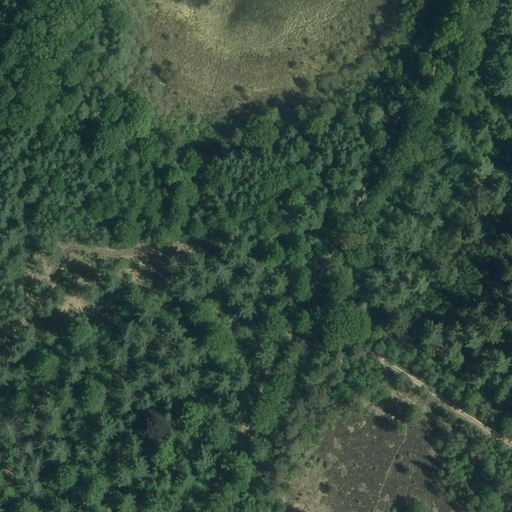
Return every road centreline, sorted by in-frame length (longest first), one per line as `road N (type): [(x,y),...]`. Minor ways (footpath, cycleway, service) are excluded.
road 1 (track): [(456,0),(303,313)]
road 2 (track): [(303,313),(204,511)]
road 3 (track): [(388,364),(511,442)]
